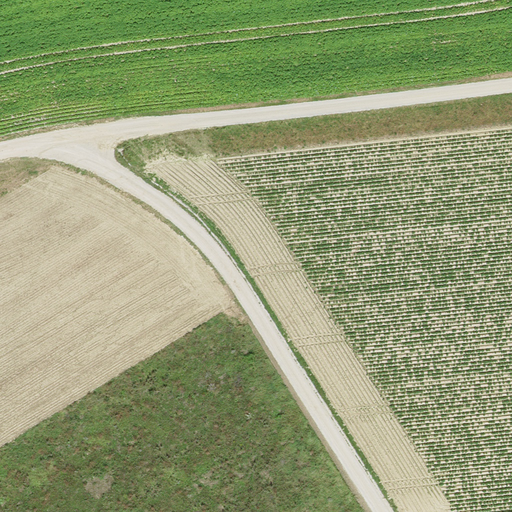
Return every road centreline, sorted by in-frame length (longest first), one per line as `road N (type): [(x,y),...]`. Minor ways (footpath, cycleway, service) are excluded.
road 1 (track): [(0,154),(61,140),(511,88)]
road 2 (track): [(385,511),(217,247),(168,204),(61,140)]
